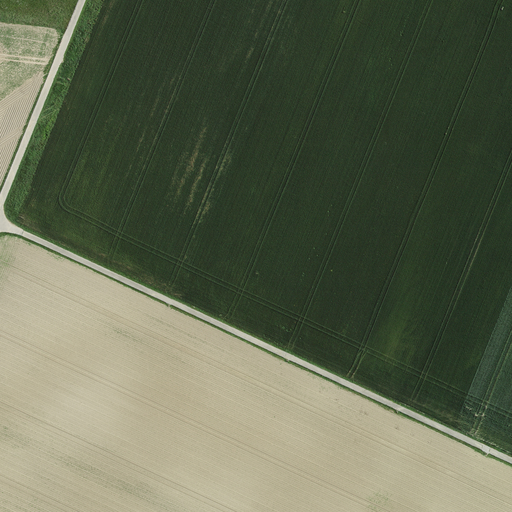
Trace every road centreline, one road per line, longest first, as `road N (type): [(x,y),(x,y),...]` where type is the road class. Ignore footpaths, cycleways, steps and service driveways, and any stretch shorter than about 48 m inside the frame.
road 1 (track): [(0,220),(511,460)]
road 2 (track): [(0,220),(86,0)]
